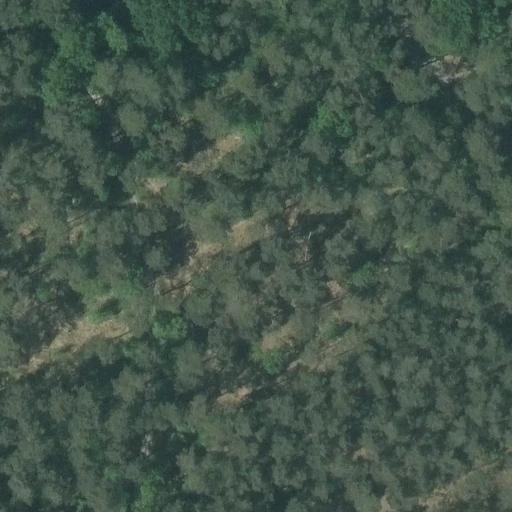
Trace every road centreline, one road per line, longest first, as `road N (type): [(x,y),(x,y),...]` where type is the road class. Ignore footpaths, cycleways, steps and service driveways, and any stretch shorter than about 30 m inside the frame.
road 1 (track): [(147,511),(188,251),(126,151)]
road 2 (track): [(125,511),(145,367),(126,151)]
road 3 (track): [(126,151),(32,0)]
